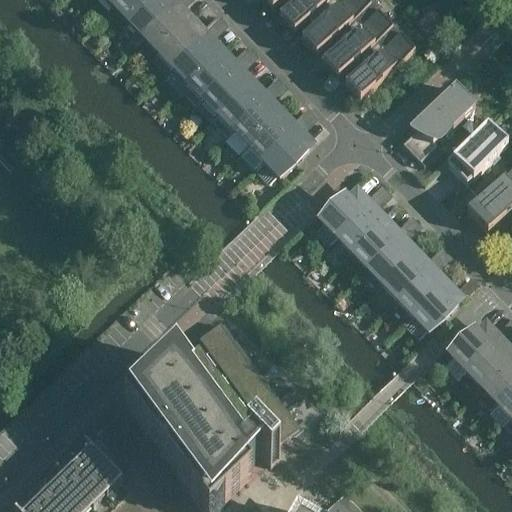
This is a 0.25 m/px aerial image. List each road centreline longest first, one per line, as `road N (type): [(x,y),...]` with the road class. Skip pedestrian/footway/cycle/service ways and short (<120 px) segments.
road 1 (residential): [(0,477),(193,292)]
road 2 (residential): [(365,150),(511,302)]
road 3 (residential): [(354,138),(220,0)]
road 4 (residential): [(296,195),(193,292)]
